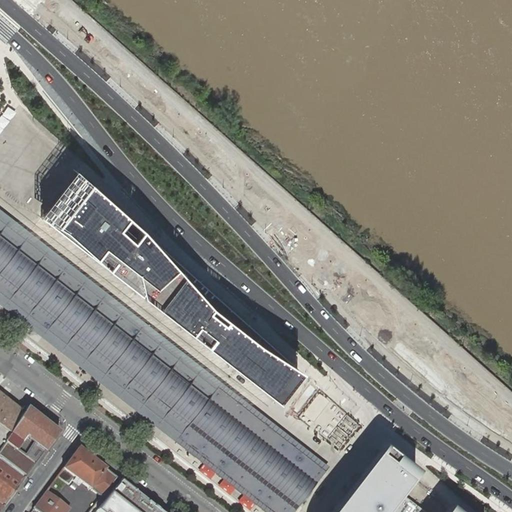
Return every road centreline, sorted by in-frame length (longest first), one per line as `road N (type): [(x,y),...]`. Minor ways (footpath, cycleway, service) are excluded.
road 1 (primary): [(0,25),(195,240),(396,414),(511,499)]
road 2 (primary): [(511,469),(359,352),(190,171),(1,0)]
road 3 (tertiary): [(86,421),(202,511)]
